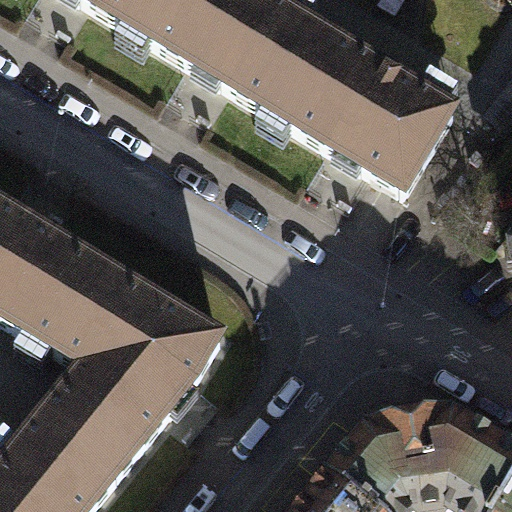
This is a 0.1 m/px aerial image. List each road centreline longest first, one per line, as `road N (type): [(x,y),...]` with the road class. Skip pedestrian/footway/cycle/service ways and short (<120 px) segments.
road 1 (residential): [(0,89),(372,317)]
road 2 (residential): [(372,317),(216,511)]
road 3 (residential): [(372,317),(511,395)]
